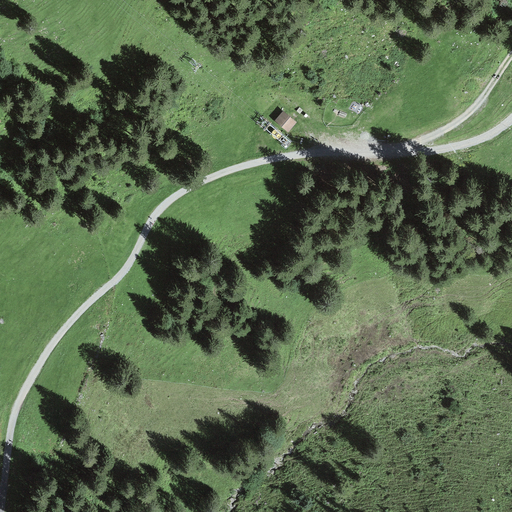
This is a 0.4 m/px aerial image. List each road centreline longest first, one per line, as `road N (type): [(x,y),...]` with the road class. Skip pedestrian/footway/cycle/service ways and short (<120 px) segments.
road 1 (track): [(0,511),(14,414),(26,387),(67,325),(124,271),(156,211),(177,193),(254,163),(308,153),(400,153)]
road 2 (track): [(400,153),(466,115),(511,55)]
road 3 (track): [(511,119),(474,142),(400,153)]
